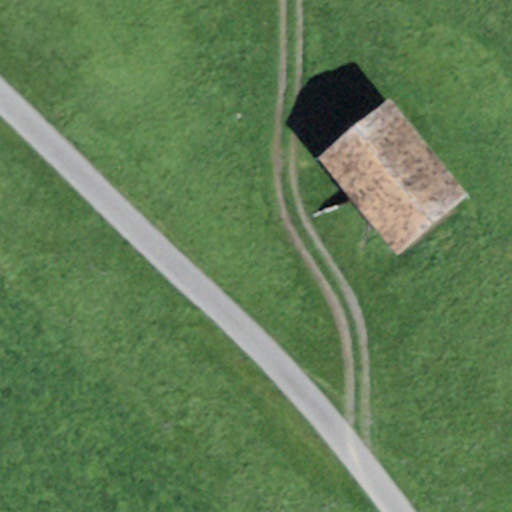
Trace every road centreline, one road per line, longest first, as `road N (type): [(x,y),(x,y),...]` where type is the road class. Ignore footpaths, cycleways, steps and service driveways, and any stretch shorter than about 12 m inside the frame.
road 1 (unclassified): [(396,511),(202,288),(0,95)]
road 2 (track): [(353,456),(357,368),(335,286),(292,208),(284,167),(287,0)]
